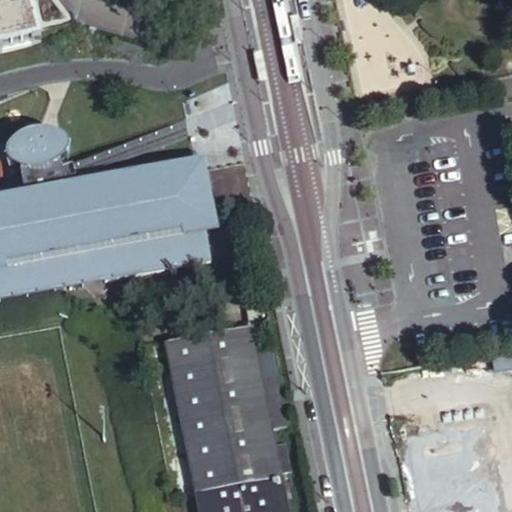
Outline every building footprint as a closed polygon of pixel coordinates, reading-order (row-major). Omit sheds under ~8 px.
[(0,0),(0,50),(33,44),(23,0),(0,0)] [(0,307),(210,265),(205,240),(200,241),(200,234),(204,234),(209,233),(208,228),(211,227),(213,225),(214,222),(207,185),(204,182),(198,182),(198,178),(150,188),(69,196),(67,190),(77,187),(73,175),(64,178),(62,171),(68,166),(69,163),(70,160),(71,152),(70,149),(65,145),(58,142),(39,140),(32,141),(15,151),(10,157),(8,162),(8,165),(9,168),(10,171),(15,175),(19,177),(24,179),(28,205),(0,213),(0,307)] [(375,233),(357,235),(361,265),(379,262),(375,233)] [(257,304),(255,290),(245,291),(247,306),(257,304)] [(255,354),(251,332),(166,348),(198,511),(286,511),(278,470),(273,446),(270,429),(255,354)] [(272,351),(255,354),(270,429),(286,426),(272,351)] [(511,410),(395,428),(400,460),(511,443),(511,410)] [(273,446),(278,470),(288,469),(283,444),(273,446)]
